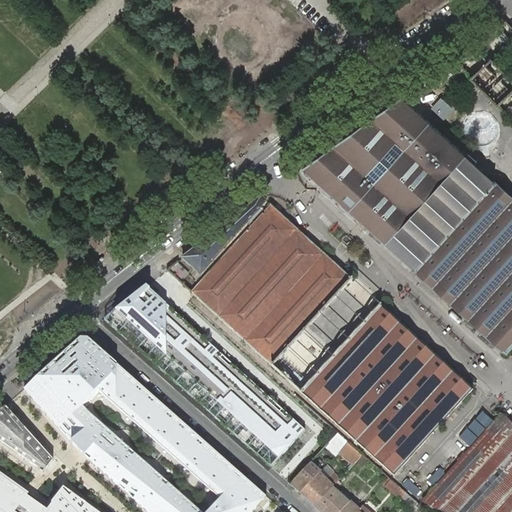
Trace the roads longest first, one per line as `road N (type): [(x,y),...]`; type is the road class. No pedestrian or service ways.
road 1 (secondary): [(483,0),(75,306)]
road 2 (residential): [(75,306),(304,511)]
road 3 (unclassified): [(112,0),(0,112)]
